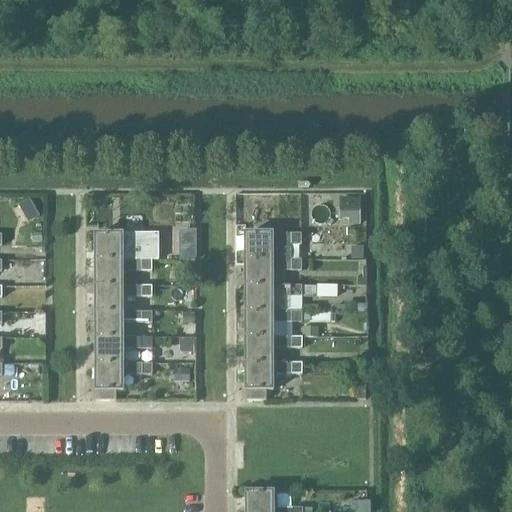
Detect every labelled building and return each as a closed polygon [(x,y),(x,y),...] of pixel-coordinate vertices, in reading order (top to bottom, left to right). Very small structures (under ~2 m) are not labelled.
[(245,262),(272,261),(271,247),(300,246),(300,235),(244,236),(245,262)] [(95,262),(122,262),(150,262),(158,262),(158,236),(94,236),(95,262)] [(37,248),(8,247),(7,266),(36,266),(37,248)] [(245,288),(272,287),(272,272),(300,271),(300,261),(272,261),(245,262),(245,288)] [(95,288),(122,288),(122,272),(150,272),(150,262),(122,262),(95,262),(95,288)] [(284,313),(284,298),(301,298),(301,287),(272,287),(245,288),(245,314),(284,313)] [(95,314),(122,314),(122,299),(150,299),(150,288),(122,288),(95,288),(95,314)] [(21,300),(21,314),(39,315),(40,300),(21,300)] [(245,340),(272,339),(272,323),(301,323),(301,313),(284,313),(245,314),(245,340)] [(95,340),(122,340),(122,324),(150,324),(150,314),(122,314),(95,314),(95,340)] [(245,366),(272,365),(272,350),(301,349),(301,339),(272,339),(245,340),(245,366)] [(95,366),(122,365),(122,350),(150,350),(150,340),(122,340),(95,340),(95,366)] [(155,378),(186,377),(185,356),(155,358),(155,378)] [(95,403),(115,402),(115,392),(122,392),(122,376),(151,376),(151,365),(122,365),(95,366),(95,403)] [(265,402),(265,401),(265,392),(272,392),(272,376),(301,375),(301,365),(272,365),(245,366),(246,402),(265,402)] [(21,486),(21,511),(36,511),(36,485),(21,486)] [(246,511),(302,511),(302,510),(273,510),(273,494),(246,494),(246,497),(246,511)]
